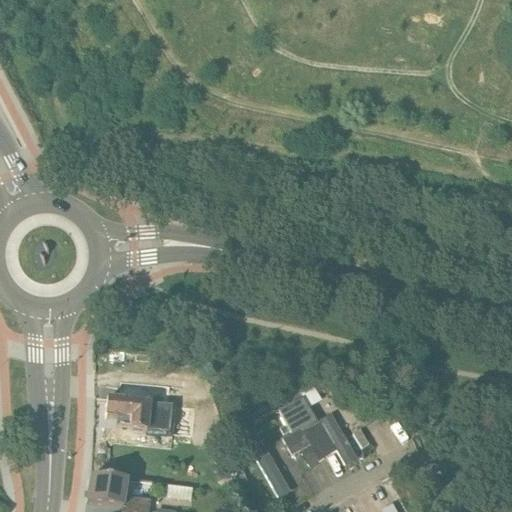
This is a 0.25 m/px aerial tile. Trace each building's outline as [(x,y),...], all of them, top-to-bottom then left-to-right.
[(302,400),(303,400),(311,396),(305,385),(270,398),(278,414),(302,400)] [(116,430),(136,433),(147,434),(149,423),(170,425),(170,419),(187,420),(186,429),(198,431),(200,408),(188,408),(188,409),(106,400),(104,419),(117,421),(116,430)] [(303,430),(318,462),(332,455),(340,474),(355,467),(331,417),(303,430)] [(288,434),(285,427),(279,431),(283,437),(288,434)] [(291,436),(300,452),(310,447),(300,430),(291,436)] [(291,458),(300,452),(291,436),(281,441),(291,458)] [(273,468),(263,452),(261,448),(247,455),(275,503),(289,495),(273,468)] [(230,480),(229,470),(232,470),(231,464),(224,464),(224,466),(216,466),(217,481),(230,480)] [(182,511),(183,506),(150,502),(124,499),(127,482),(91,478),(86,506),(122,510),(121,511),(182,511)] [(367,498),(374,511),(404,511),(391,486),(367,498)]
